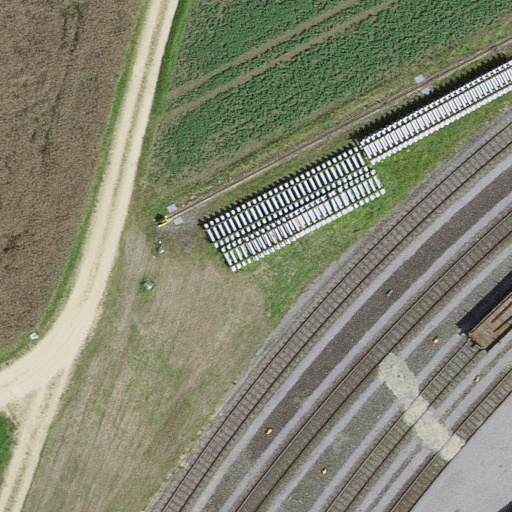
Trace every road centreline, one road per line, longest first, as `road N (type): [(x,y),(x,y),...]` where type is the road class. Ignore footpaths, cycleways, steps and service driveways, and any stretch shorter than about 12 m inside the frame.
road 1 (track): [(167,0),(106,227),(51,363)]
road 2 (track): [(4,511),(51,363)]
